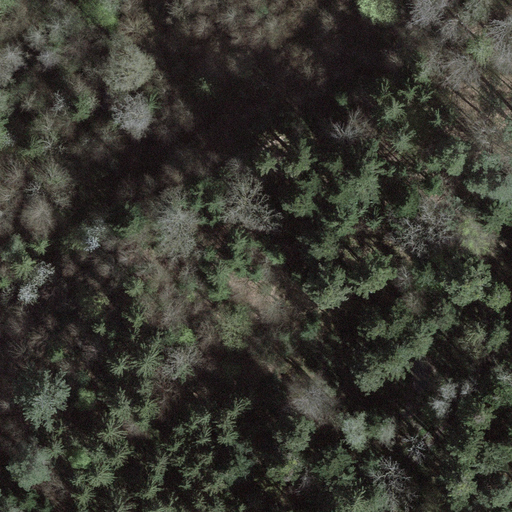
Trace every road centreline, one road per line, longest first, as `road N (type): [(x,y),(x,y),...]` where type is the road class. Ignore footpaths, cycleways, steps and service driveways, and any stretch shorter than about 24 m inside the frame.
road 1 (track): [(0,296),(325,0)]
road 2 (track): [(511,350),(377,511)]
